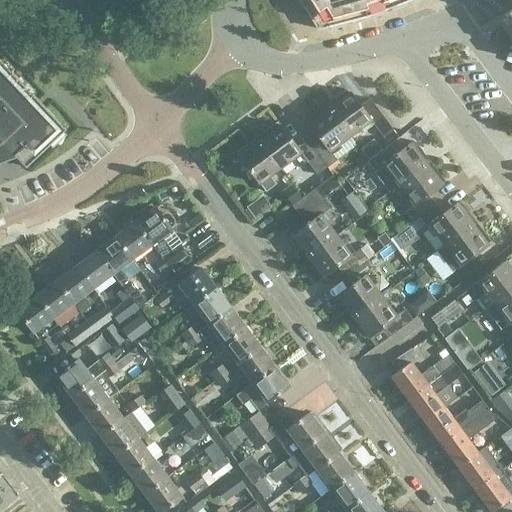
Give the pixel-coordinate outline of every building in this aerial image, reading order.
[(300,0),(306,8),(305,9),(308,14),(309,14),(312,19),(311,19),(315,25),(315,24),(319,30),(324,29),(324,30),(330,28),(330,27),(345,23),(345,24),(351,23),(351,22),(366,18),(366,19),(368,18),(372,17),(372,16),(386,10),(386,11),(392,9),(392,8),(406,3),(407,3),(412,1),(412,0),(300,0)] [(0,60),(0,163),(16,157),(26,168),(50,146),(46,141),(62,126),(32,94),(28,98),(21,91),(25,87),(12,72),(7,77),(0,68),(4,65),(0,60)] [(339,101),(329,108),(350,137),(370,122),(383,138),(393,130),(370,99),(361,106),(350,93),(347,90),(337,98),(339,101)] [(317,134),(307,141),(327,168),(337,161),(330,152),(350,137),(329,108),(320,115),(318,112),(307,120),(310,123),(309,124),(317,134)] [(269,133),(260,141),(280,169),(291,160),(296,167),(300,167),(306,163),(316,176),(327,168),(307,141),(298,148),(280,125),(280,126),(277,123),(267,130),(269,133)] [(240,156),(239,156),(260,184),(266,192),(276,185),(270,177),(280,169),(260,141),(250,148),(248,145),(237,152),(240,156)] [(375,173),(383,166),(399,186),(427,165),(420,155),(423,153),(415,142),(412,145),(411,144),(398,155),(390,144),(367,162),(375,173)] [(406,212),(414,223),(436,205),(429,196),(443,185),(442,184),(445,182),(437,172),(434,174),(427,165),(399,186),(414,206),(406,212)] [(287,199),(292,206),(298,215),(322,198),(315,189),(302,199),(296,192),(287,199)] [(301,247),(308,256),(336,235),(321,215),(330,209),(322,198),(298,215),(306,226),(293,236),(290,239),(298,249),(301,247)] [(429,226),(444,245),(445,246),(473,225),(466,215),(469,213),(461,203),(458,205),(457,204),(444,215),(436,205),(414,223),(421,232),(429,226)] [(141,213),(144,217),(136,223),(152,246),(161,258),(162,259),(172,251),(162,238),(172,231),(171,229),(174,226),(174,222),(170,215),(165,215),(162,217),(156,209),(154,210),(151,206),(141,213)] [(136,223),(116,238),(133,260),(152,246),(136,223)] [(437,251),(453,272),(452,272),(460,283),(483,265),(475,256),(489,245),(488,245),(491,242),(483,232),(480,234),(473,225),(445,246),(444,245),(437,251)] [(336,235),(308,256),(315,266),(312,269),(320,279),(323,277),(337,267),(344,277),(367,259),(360,249),(351,255),(344,246),(336,235)] [(113,275),(119,284),(127,278),(128,278),(121,269),(133,260),(116,238),(97,253),(113,275)] [(172,251),(162,259),(170,270),(174,276),(193,262),(180,245),(172,251)] [(97,253),(77,267),(93,290),(113,275),(97,253)] [(162,259),(161,258),(153,264),(162,276),(170,270),(162,259)] [(346,308),(353,317),(381,296),(366,275),(374,269),(367,259),(344,277),(351,286),(338,296),(339,297),(335,300),(343,310),(346,308)] [(506,262),(470,289),(478,300),(486,294),(494,304),(511,290),(511,262),(510,260),(507,263),(506,262)] [(77,267),(57,282),(73,304),(74,304),(81,314),(92,306),(84,296),(93,290),(77,267)] [(136,268),(129,273),(144,290),(150,284),(136,268)] [(194,305),(216,289),(201,269),(179,285),(194,305)] [(127,278),(119,284),(129,298),(138,310),(147,302),(138,290),(136,291),(127,278)] [(57,282),(37,297),(54,319),(73,304),(57,282)] [(216,289),(194,305),(187,311),(193,320),(201,314),(209,325),(231,309),(216,289)] [(511,290),(494,304),(486,310),(509,341),(511,338),(511,290)] [(157,301),(162,309),(175,299),(170,291),(157,301)] [(369,338),(383,328),(390,337),(413,320),(405,309),(396,316),(381,296),(353,317),(360,327),(357,329),(365,340),(368,337),(369,338)] [(54,319),(37,297),(17,312),(34,334),(54,319)] [(445,324),(461,312),(454,301),(430,319),(438,329),(445,324)] [(90,318),(98,330),(113,318),(114,318),(110,312),(106,307),(90,318)] [(117,307),(110,312),(114,318),(118,323),(125,318),(117,307)] [(206,342),(216,334),(224,345),(246,329),(231,309),(209,325),(199,332),(204,339),(206,342)] [(142,317),(124,331),(132,342),(150,328),(142,317)] [(71,332),(67,335),(75,347),(90,336),(82,324),(71,332)] [(452,333),(445,324),(438,329),(437,330),(444,340),(452,333)] [(186,341),(199,332),(194,325),(181,335),(186,341)] [(260,349),(246,329),(224,345),(238,365),(260,349)] [(199,332),(186,341),(192,349),(204,339),(199,332)] [(62,356),(61,356),(57,350),(58,350),(48,337),(41,343),(50,355),(51,355),(55,361),(62,356)] [(491,351),(507,375),(511,372),(511,345),(508,339),(491,351)] [(275,368),(260,349),(238,365),(253,384),(275,368)] [(412,349),(391,363),(398,372),(391,377),(408,400),(440,377),(432,367),(421,376),(412,364),(420,359),(412,349)] [(108,354),(96,363),(104,373),(116,363),(111,357),(108,354)] [(121,370),(134,360),(129,354),(116,363),(121,370)] [(432,367),(440,377),(456,365),(449,355),(443,359),(432,367)] [(486,359),(471,370),(490,393),(505,382),(486,359)] [(61,392),(65,389),(71,397),(104,373),(96,363),(86,370),(78,360),(56,377),(58,379),(54,382),(61,392)] [(109,378),(121,370),(116,363),(104,373),(108,379),(109,378)] [(215,380),(228,371),(223,364),(210,373),(215,380)] [(456,365),(440,377),(447,387),(463,375),(456,365)] [(275,368),(253,384),(237,396),(244,405),(251,400),(259,411),(290,388),(275,368)] [(233,378),(228,371),(215,380),(220,387),(233,378)] [(104,373),(71,397),(86,417),(108,400),(119,392),(109,378),(108,379),(104,373)] [(440,377),(408,400),(424,423),(445,408),(435,395),(447,387),(440,377)] [(185,405),(171,386),(157,396),(171,415),(185,405)] [(133,413),(146,402),(141,395),(128,405),(133,413)] [(123,420),(108,400),(86,417),(101,436),(123,420)] [(424,423),(442,446),(462,431),(461,430),(445,408),(424,423)] [(462,431),(442,446),(458,468),(478,453),(468,440),(497,419),(490,410),(489,409),(473,422),(472,422),(461,430),(462,431)] [(200,425),(189,411),(178,420),(188,433),(200,425)] [(248,439),(268,424),(259,412),(240,427),(248,439)] [(144,433),(131,415),(124,421),(123,420),(101,436),(116,456),(138,439),(137,438),(144,433)] [(287,418),(272,429),(277,436),(275,438),(291,459),(324,435),(309,415),(293,427),(287,418)] [(268,424),(248,439),(257,451),(275,438),(277,436),(272,429),(268,424)] [(190,447),(207,436),(200,426),(183,437),(190,447)] [(501,437),(508,446),(511,443),(511,429),(501,437)] [(288,462),(294,471),(299,467),(306,477),(307,477),(308,478),(339,454),(324,435),(291,459),(288,462)] [(138,439),(116,456),(131,476),(153,459),(138,439)] [(478,453),(458,468),(475,491),(495,476),(478,453)] [(315,488),(322,498),(326,495),(332,490),(354,474),(339,454),(308,478),(313,485),(323,478),(325,481),(315,488)] [(153,459),(131,476),(146,496),(168,479),(153,459)] [(187,484),(193,491),(205,482),(200,474),(187,484)] [(331,503),(338,498),(347,510),(369,494),(354,474),(332,490),(326,495),(331,503)] [(236,476),(234,477),(220,488),(229,500),(245,487),(236,476)] [(475,491),(490,511),(494,511),(511,498),(495,476),(475,491)] [(307,477),(294,486),(300,495),(313,486),(313,485),(308,478),(307,477)] [(274,491),(265,478),(254,486),(264,499),(274,491)] [(165,511),(183,499),(168,479),(146,496),(157,511),(165,511)] [(347,510),(343,511),(382,511),(369,494),(347,510)] [(191,509),(192,511),(197,511),(204,507),(200,502),(191,509)] [(263,511),(257,503),(245,511),(263,511)]
